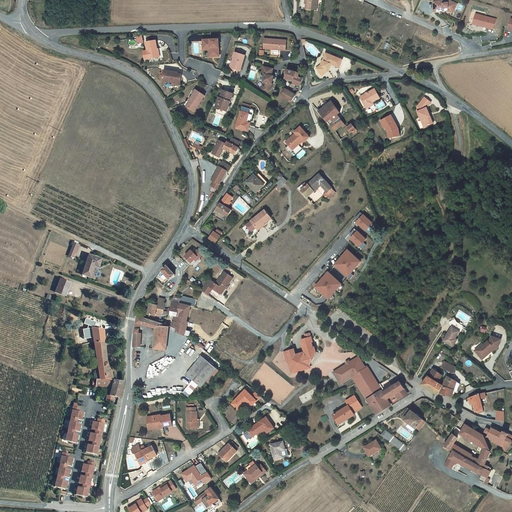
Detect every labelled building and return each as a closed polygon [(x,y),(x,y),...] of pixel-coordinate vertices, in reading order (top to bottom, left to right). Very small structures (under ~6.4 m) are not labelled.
[(318,0),(306,0),(307,4),(306,9),(317,10),(318,0)] [(449,0),(447,0),(434,2),(435,12),(447,10),(451,12),(455,2),(449,0)] [(496,19),(475,14),(473,23),(484,25),(484,26),(493,29),(496,19)] [(263,48),(271,49),(271,48),(274,48),(274,49),(285,50),(286,40),(264,38),(263,48)] [(155,40),(145,42),(148,59),(158,57),(155,40)] [(218,40),(203,40),(203,46),(210,46),(210,54),(214,54),(214,57),(218,57),(218,40)] [(210,46),(203,46),(203,49),(209,49),(209,57),(214,57),(214,54),(210,54),(210,46)] [(244,54),(235,51),(230,67),(239,70),(244,54)] [(322,67),(318,71),(322,76),(329,70),(329,69),(328,69),(329,66),(330,66),(331,64),(332,65),(332,64),(335,65),(334,65),(339,67),(342,59),(325,53),(322,61),(320,66),(323,67),(322,67)] [(259,80),(263,81),(262,86),(264,86),(263,89),(268,91),(270,89),(272,84),(271,84),(273,76),(271,75),(273,69),(264,66),(262,71),(264,74),(265,74),(265,75),(261,74),(259,80)] [(292,83),(299,86),(302,79),(300,77),(301,74),(286,69),(283,77),(293,81),(292,83)] [(163,72),(161,80),(179,84),(181,74),(173,73),(173,74),(163,72)] [(283,88),(279,97),(289,102),(296,94),(283,88)] [(380,98),(375,89),(360,97),(365,106),(372,102),(380,98)] [(204,95),(194,90),(192,94),(190,99),(192,100),(187,108),(193,112),(204,95)] [(232,93),(221,90),(216,107),(224,110),(225,105),(228,105),(232,93)] [(430,102),(424,97),(417,107),(417,112),(424,127),(433,123),(426,107),(430,102)] [(330,102),(317,112),(332,131),(340,125),(342,127),(345,125),(336,114),(339,112),(330,102)] [(242,111),(240,111),(235,127),(247,131),(249,123),(246,122),(250,109),(243,107),(242,111)] [(391,114),(380,120),(384,128),(385,127),(387,131),(389,139),(397,137),(396,133),(399,132),(398,127),(391,114)] [(351,123),(346,127),(350,132),(351,132),(353,134),(356,132),(355,131),(354,129),(355,128),(351,123)] [(289,151),(294,156),(301,150),(300,149),(303,147),(304,148),(305,149),(311,143),(302,132),(296,138),(297,139),(290,145),(292,148),(289,151)] [(212,153),(219,157),(223,148),(235,154),(238,147),(236,146),(238,144),(230,140),(229,143),(226,141),(225,144),(218,140),(212,153)] [(230,166),(222,161),(218,166),(226,170),(227,171),(230,166)] [(210,185),(217,189),(220,185),(218,183),(226,170),(218,166),(211,179),(213,180),(210,185)] [(441,168),(433,174),(435,178),(440,174),(443,177),(446,175),(441,168)] [(259,182),(263,179),(257,174),(254,177),(252,176),(245,183),(256,193),(263,185),(259,182)] [(327,197),(328,199),(335,193),(319,174),(307,185),(304,182),(297,189),(306,199),(321,186),(327,193),(323,196),(323,197),(327,197)] [(286,181),(282,177),(276,184),(279,187),(286,181)] [(225,206),(229,201),(232,198),(227,193),(220,203),(225,206)] [(226,208),(225,206),(220,203),(215,209),(226,217),(231,211),(226,208)] [(264,210),(250,220),(250,221),(246,225),(251,231),(256,227),(256,228),(262,223),(263,224),(270,218),(264,210)] [(361,223),(359,225),(372,236),(375,232),(372,229),(375,225),(363,215),(358,220),(361,223)] [(213,231),(209,238),(215,243),(220,236),(213,231)] [(370,240),(364,234),(362,237),(355,231),(350,237),(354,240),(352,242),(361,250),(370,240)] [(78,245),(74,243),(69,254),(74,256),(78,245)] [(183,256),(189,263),(192,260),(196,257),(197,258),(201,255),(196,250),(193,253),(190,250),(183,256)] [(347,250),(334,265),(347,277),(360,262),(347,250)] [(83,274),(95,278),(97,271),(97,269),(94,268),(95,265),(99,267),(102,258),(89,254),(83,274)] [(165,265),(160,271),(168,279),(173,274),(165,265)] [(232,278),(223,272),(215,284),(209,279),(201,290),(207,295),(212,289),(219,294),(221,294),(225,288),(227,286),(232,278)] [(327,273),(314,287),(327,299),(340,284),(327,273)] [(61,279),(56,292),(66,296),(71,282),(61,279)] [(148,303),(146,314),(159,315),(169,313),(170,308),(163,307),(164,301),(163,301),(164,297),(157,296),(155,305),(148,303)] [(172,332),(184,335),(190,339),(191,332),(185,331),(190,307),(194,308),(196,300),(182,297),(180,304),(178,303),(179,299),(173,297),(170,308),(169,313),(175,315),(173,323),(167,322),(166,325),(174,327),(172,332)] [(140,326),(154,329),(156,322),(136,317),(133,346),(139,347),(141,333),(139,332),(140,326)] [(453,347),(457,339),(455,338),(463,326),(457,322),(455,319),(449,322),(452,327),(444,341),(453,347)] [(154,329),(156,330),(152,349),(165,350),(169,328),(163,326),(163,324),(156,322),(154,329)] [(95,338),(107,339),(105,329),(93,323),(94,330),(90,331),(89,331),(90,339),(95,338)] [(481,347),(481,348),(477,352),(482,359),(489,353),(488,352),(491,350),(492,351),(495,349),(495,350),(499,347),(502,340),(492,336),(491,341),(489,342),(489,341),(484,344),(481,347)] [(107,339),(95,338),(100,377),(111,379),(111,370),(107,339)] [(287,352),(290,363),(293,374),(299,372),(300,373),(303,372),(303,371),(310,369),(310,367),(308,362),(311,361),(312,359),(311,356),(317,354),(315,349),(313,349),(312,343),(314,343),(312,338),(307,339),(302,341),(306,353),(296,356),(294,350),(287,352)] [(484,344),(483,343),(475,350),(477,352),(481,348),(481,347),(484,344)] [(200,355),(185,374),(201,387),(205,381),(207,383),(217,369),(200,355)] [(358,357),(349,363),(350,364),(357,360),(364,369),(365,368),(358,357)] [(351,377),(376,415),(389,406),(385,400),(387,399),(396,393),(405,388),(400,381),(383,392),(382,390),(383,389),(381,385),(379,386),(378,387),(365,368),(364,369),(357,360),(350,364),(349,363),(336,371),(337,373),(335,375),(341,384),(351,377)] [(454,373),(456,367),(444,362),(442,367),(454,373)] [(379,386),(367,367),(365,368),(378,387),(379,386)] [(460,383),(446,377),(442,385),(436,382),(441,375),(431,369),(420,385),(437,395),(438,392),(451,396),(454,388),(457,390),(460,383)] [(97,379),(96,388),(110,390),(110,396),(119,398),(123,381),(111,379),(100,377),(100,379),(97,379)] [(408,394),(405,388),(396,393),(400,399),(408,394)] [(256,400),(252,395),(245,389),(231,402),(237,409),(245,401),(247,401),(251,406),(256,400)] [(261,396),(255,392),(252,395),(256,400),(261,396)] [(480,395),(468,399),(469,403),(472,402),(475,411),(477,411),(477,412),(479,412),(480,413),(484,412),(481,399),(486,398),(485,393),(480,395)] [(349,405),(334,414),(338,421),(336,422),(339,427),(346,423),(345,421),(355,415),(354,412),(363,407),(356,395),(347,401),(349,405)] [(66,441),(77,443),(78,435),(74,434),(75,431),(79,431),(81,423),(76,423),(77,419),(81,420),(83,412),(79,411),(79,407),(73,406),(66,441)] [(186,408),(187,428),(197,428),(197,420),(197,412),(195,412),(195,407),(186,408)] [(419,429),(427,421),(409,407),(401,417),(409,422),(406,426),(413,431),(415,427),(416,428),(417,427),(419,429)] [(496,412),(496,420),(503,422),(504,412),(496,412)] [(160,414),(149,416),(151,425),(162,423),(162,427),(172,425),(170,414),(161,416),(160,414)] [(151,425),(149,416),(146,417),(149,430),(162,427),(162,423),(151,425)] [(247,430),(243,434),(247,440),(252,436),(252,437),(256,434),(260,431),(260,433),(265,430),(267,432),(274,427),(266,416),(259,421),(259,422),(255,425),(255,424),(247,430)] [(88,444),(87,452),(97,454),(104,419),(98,418),(97,421),(93,421),(91,429),(95,429),(95,433),(91,432),(89,440),(93,441),(92,444),(88,444)] [(466,425),(460,434),(473,442),(479,433),(466,425)] [(500,448),(500,449),(505,452),(508,447),(509,448),(509,447),(509,446),(510,445),(511,443),(511,440),(511,439),(511,437),(511,434),(508,432),(508,431),(502,428),(499,432),(496,431),(497,429),(496,428),(495,430),(492,429),(492,427),(490,428),(491,429),(490,431),(486,429),(484,434),(488,436),(487,437),(487,438),(488,438),(492,440),(491,442),(497,445),(497,446),(500,448)] [(383,436),(402,452),(407,447),(388,431),(383,436)] [(453,443),(449,449),(453,452),(483,468),(481,475),(482,475),(479,480),(484,483),(487,477),(488,478),(491,472),(490,471),(487,470),(488,467),(485,465),(490,452),(482,435),(479,433),(473,442),(483,448),(477,460),(453,443)] [(452,434),(444,446),(449,449),(453,443),(457,438),(452,434)] [(377,440),(364,447),(369,456),(382,449),(377,440)] [(271,444),(274,459),(283,457),(281,450),(285,450),(283,441),(271,444)] [(223,451),(219,456),(226,462),(237,451),(235,450),(238,447),(232,442),(230,444),(229,443),(222,450),(223,451)] [(147,459),(157,454),(152,445),(145,449),(143,445),(139,447),(138,444),(132,448),(131,450),(133,453),(135,454),(141,465),(148,461),(147,459)] [(55,487),(66,489),(67,481),(63,480),(64,477),(68,477),(70,469),(66,468),(66,465),(71,466),(72,458),(68,457),(69,453),(62,452),(55,487)] [(453,452),(446,466),(458,472),(461,465),(481,475),(483,468),(453,452)] [(78,486),(77,494),(87,496),(94,462),(88,460),(87,464),(83,463),(81,471),(85,472),(85,475),(81,475),(79,483),(83,484),(82,487),(78,486)] [(210,479),(200,462),(194,466),(194,465),(191,467),(188,469),(181,473),(184,478),(186,477),(189,480),(191,479),(197,487),(210,479)] [(253,479),(254,481),(261,475),(256,468),(253,470),(251,468),(243,475),(249,482),(253,479)] [(158,488),(152,491),(156,498),(160,496),(162,498),(172,492),(172,491),(175,489),(171,481),(167,483),(166,483),(160,486),(161,488),(159,489),(158,488)] [(221,502),(211,488),(199,496),(202,500),(210,511),(221,502)] [(202,500),(199,496),(194,501),(196,505),(202,500)] [(133,506),(128,510),(129,511),(143,511),(147,509),(146,507),(151,504),(147,498),(142,501),(141,499),(132,505),(133,506)]
